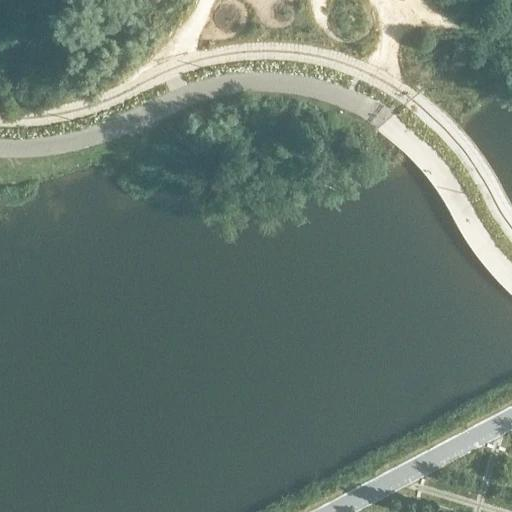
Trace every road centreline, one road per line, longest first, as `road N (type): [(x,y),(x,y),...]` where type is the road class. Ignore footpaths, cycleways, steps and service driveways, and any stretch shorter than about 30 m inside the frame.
road 1 (unclassified): [(385,118),(347,98),(260,81),(181,98),(56,144),(0,148)]
road 2 (unclassified): [(385,118),(424,150),(511,274)]
